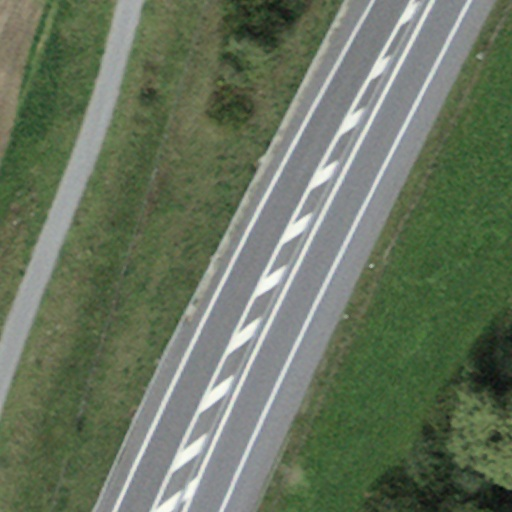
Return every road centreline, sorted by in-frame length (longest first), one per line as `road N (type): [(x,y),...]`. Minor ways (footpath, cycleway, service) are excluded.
road 1 (trunk): [(394,0),(275,218),(132,511)]
road 2 (trunk): [(211,511),(449,0)]
road 3 (track): [(130,0),(0,374)]
